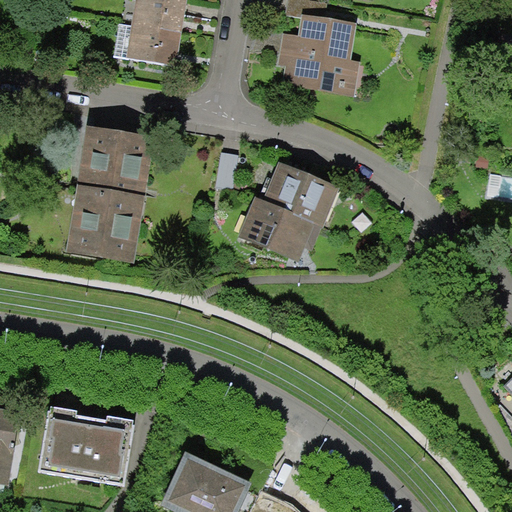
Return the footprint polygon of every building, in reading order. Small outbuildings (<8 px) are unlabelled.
[(178,0),(144,0),(140,27),(179,33),(180,24),(184,1),(178,0)] [(323,20),(326,4),(319,3),(301,0),(289,0),(287,15),(303,18),(300,38),(284,35),(281,52),(290,54),(289,61),(285,85),(342,94),(353,25),(323,20)] [(175,54),(179,33),(140,27),(135,58),(129,57),(129,59),(173,66),(175,54)] [(73,232),(75,232),(72,250),(129,259),(149,141),(120,136),(91,131),(88,149),(87,149),(83,172),(86,173),(80,209),(77,208),(73,232)] [(221,154),(216,186),(233,189),(238,157),(221,154)] [(319,225),(328,206),(321,203),(328,188),(334,190),(335,188),(282,166),(281,170),(276,182),(267,178),(258,200),(259,200),(319,225)] [(257,222),(250,238),(244,235),(243,237),(295,259),(302,243),(310,247),(319,225),(259,200),(257,204),(251,219),(257,222)] [(106,425),(107,421),(85,417),(76,416),(75,420),(50,415),(50,412),(48,411),(38,472),(124,486),(134,426),(132,425),(131,429),(106,425)] [(0,483),(6,484),(12,450),(13,448),(14,443),(13,443),(17,416),(4,413),(0,412),(0,483)] [(232,511),(234,509),(241,511),(249,511),(257,495),(244,489),(245,486),(201,465),(188,459),(168,501),(191,511),(232,511)]
